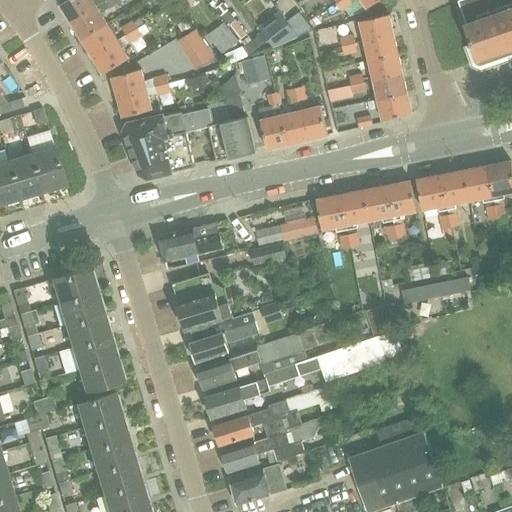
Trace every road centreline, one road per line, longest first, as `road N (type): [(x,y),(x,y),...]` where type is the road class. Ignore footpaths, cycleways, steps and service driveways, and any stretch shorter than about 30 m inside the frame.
road 1 (tertiary): [(113,215),(445,138)]
road 2 (residential): [(202,511),(113,215)]
road 3 (residential): [(113,215),(77,118),(13,13)]
